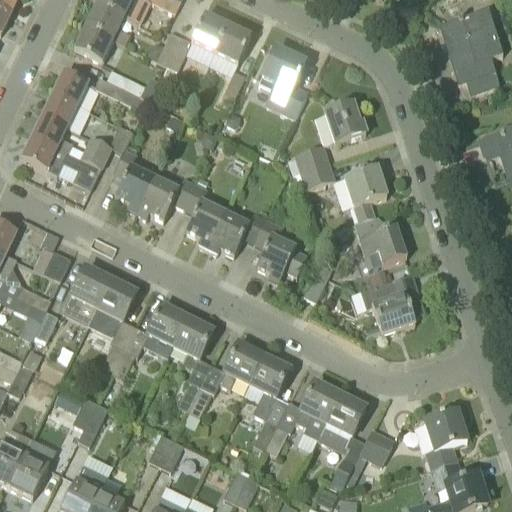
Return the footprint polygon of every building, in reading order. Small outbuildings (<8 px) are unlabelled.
[(0,0),(0,14),(10,20),(19,0),(0,0)] [(100,0),(95,11),(123,25),(137,32),(148,8),(130,0),(100,0)] [(179,10),(178,10),(157,0),(156,0),(152,10),(174,20),(179,10)] [(95,11),(84,34),(112,47),(123,53),(129,42),(117,36),(123,25),(95,11)] [(0,41),(10,20),(0,14),(0,41)] [(459,89),(493,79),(489,66),(502,62),(487,16),(462,24),(461,21),(457,22),(458,28),(440,34),(450,62),(459,59),(467,86),(458,89),(459,89)] [(190,49),(191,49),(214,60),(227,33),(203,22),(190,49)] [(237,71),(241,62),(250,44),(227,33),(214,60),(237,71)] [(101,70),(112,47),(84,34),(73,57),(101,70)] [(169,39),(166,46),(156,68),(166,73),(180,44),(169,39)] [(191,49),(190,49),(180,44),(166,73),(177,78),(191,49)] [(275,56),(261,85),(275,91),(272,99),(285,105),(280,118),(295,125),(307,100),(293,93),(296,86),(297,87),(299,83),(298,82),(304,69),(275,56)] [(118,94),(128,99),(140,105),(145,94),(110,78),(105,88),(118,94)] [(244,83),(234,78),(223,100),(234,105),(244,83)] [(63,79),(52,101),(76,113),(87,90),(63,79)] [(128,99),(118,94),(113,105),(134,116),(140,105),(128,99)] [(66,134),(76,113),(52,101),(42,122),(66,134)] [(334,150),(346,147),(365,140),(361,129),(358,130),(352,111),(324,120),(334,150)] [(32,144),(56,155),(67,161),(72,151),(60,146),(66,134),(42,122),(32,144)] [(108,154),(110,155),(122,160),(123,157),(132,139),(118,133),(108,154)] [(500,141),(497,141),(478,148),(484,166),(500,160),(511,198),(511,133),(503,137),(503,135),(498,136),(500,141)] [(67,161),(56,155),(32,144),(21,166),(49,180),(56,182),(62,169),(78,176),(72,190),(89,198),(100,177),(78,166),(67,161)] [(89,145),(78,166),(100,177),(110,155),(108,154),(89,145)] [(294,163),(299,180),(328,170),(322,154),(294,163)] [(123,157),(122,160),(112,181),(123,186),(114,204),(129,212),(127,217),(136,221),(154,186),(130,174),(136,163),(123,157)] [(334,188),(328,170),(299,180),(305,197),(334,188)] [(343,185),(353,214),(350,215),(355,231),(373,225),(368,209),(385,204),(376,174),(343,185)] [(182,186),(181,188),(177,197),(154,186),(136,221),(146,226),(148,221),(163,228),(173,210),(183,215),(194,192),(182,186)] [(201,209),(205,200),(206,198),(194,192),(183,215),(194,221),(185,239),(200,246),(197,251),(207,256),(224,220),(201,209)] [(247,232),(224,220),(207,256),(216,261),(219,256),(233,263),(242,245),(253,250),(265,227),(253,221),(247,232)] [(378,223),(375,224),(353,231),(364,263),(368,276),(381,272),(405,264),(395,234),(381,239),(376,225),(378,224),(378,223)] [(282,235),(265,227),(253,250),(264,256),(255,274),(270,281),(267,286),(277,291),(284,277),(296,283),(306,261),(276,246),(282,235)] [(0,259),(5,262),(15,240),(0,232),(0,259)] [(53,255),(59,241),(48,237),(42,251),(53,255)] [(52,259),(42,254),(35,268),(45,273),(52,259)] [(70,266),(53,258),(52,259),(45,273),(42,280),(60,288),(70,266)] [(0,286),(4,289),(11,275),(15,267),(5,262),(0,259),(0,286)] [(315,310),(318,303),(329,280),(317,274),(302,303),(315,310)] [(82,309),(96,315),(110,288),(84,275),(70,303),(71,303),(65,314),(76,320),(82,309)] [(366,314),(370,313),(376,329),(381,342),(414,331),(412,324),(424,320),(411,282),(360,298),(361,299),(362,299),(366,314)] [(135,300),(110,288),(96,315),(110,322),(101,340),(113,345),(110,351),(112,351),(99,376),(111,382),(134,334),(121,328),(126,318),(127,318),(135,300)] [(51,307),(44,304),(22,294),(17,305),(46,318),(51,307)] [(40,329),(45,318),(46,318),(17,305),(12,315),(40,329)] [(147,340),(134,334),(111,382),(122,387),(134,363),(136,364),(141,352),(153,358),(159,347),(172,354),(186,326),(160,313),(147,340)] [(57,324),(45,318),(40,329),(34,343),(45,349),(57,324)] [(186,326),(172,354),(186,360),(180,372),(192,378),(198,366),(212,339),(186,326)] [(210,373),(199,395),(187,420),(198,425),(210,401),(212,402),(218,391),(229,396),(235,385),(249,392),(263,364),(237,351),(223,379),(210,373)] [(0,357),(0,371),(16,379),(19,373),(21,368),(0,357)] [(288,377),(263,364),(249,392),(263,399),(251,421),(264,428),(252,453),(263,458),(276,434),(287,411),(275,404),(288,377)] [(0,384),(11,390),(16,379),(0,371),(0,384)] [(16,379),(11,390),(6,399),(18,405),(31,379),(19,373),(16,379)] [(288,440),(294,429),(305,434),(302,440),(316,447),(325,430),(339,402),(313,389),(301,415),(288,408),(287,411),(276,434),(263,458),(275,464),(287,439),(288,440)] [(175,414),(187,420),(199,395),(188,390),(175,414)] [(331,454),(333,449),(344,454),(350,443),(351,443),(365,415),(339,402),(325,430),(316,447),(331,454)] [(82,437),(95,410),(84,405),(71,431),(82,437)] [(95,410),(82,437),(77,448),(88,453),(107,416),(95,410)] [(425,462),(430,477),(455,469),(450,454),(466,449),(461,434),(459,434),(454,420),(456,419),(456,418),(424,429),(434,459),(425,462)] [(0,490),(8,494),(24,461),(29,449),(31,446),(7,434),(0,447),(0,490)] [(370,438),(365,450),(359,461),(380,472),(392,449),(370,438)] [(158,474),(171,448),(160,442),(147,468),(158,474)] [(182,453),(171,448),(158,474),(169,480),(182,453)] [(29,449),(24,461),(8,494),(32,506),(54,461),(29,449)] [(353,472),(342,467),(330,491),(341,497),(353,472)] [(460,486),(455,469),(430,477),(436,494),(444,491),(449,505),(429,511),(426,511),(425,507),(408,511),(478,511),(487,509),(486,508),(485,508),(477,482),(478,482),(478,481),(460,486)] [(91,511),(99,498),(106,484),(82,472),(61,511),(91,511)] [(233,511),(246,485),(235,479),(222,506),(233,511)] [(247,511),(258,491),(246,485),(233,511),(234,511),(247,511)] [(122,511),(123,510),(99,498),(91,511),(122,511)] [(179,511),(160,503),(155,511),(179,511)]
